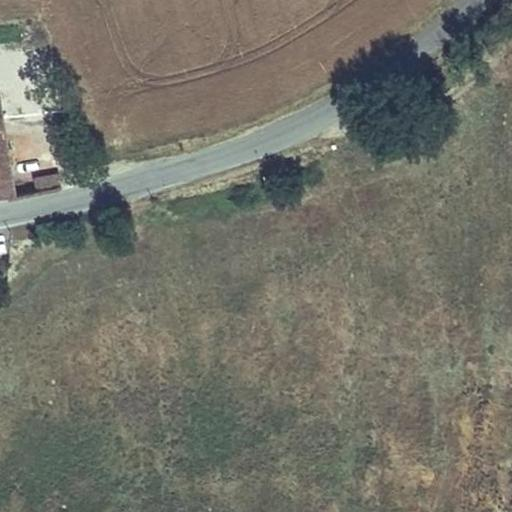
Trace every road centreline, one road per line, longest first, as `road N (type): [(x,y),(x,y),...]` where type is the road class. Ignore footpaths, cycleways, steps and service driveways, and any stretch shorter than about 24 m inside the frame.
road 1 (unclassified): [(0,216),(43,211),(307,122),(483,0)]
road 2 (track): [(511,49),(467,96),(415,121),(307,122)]
